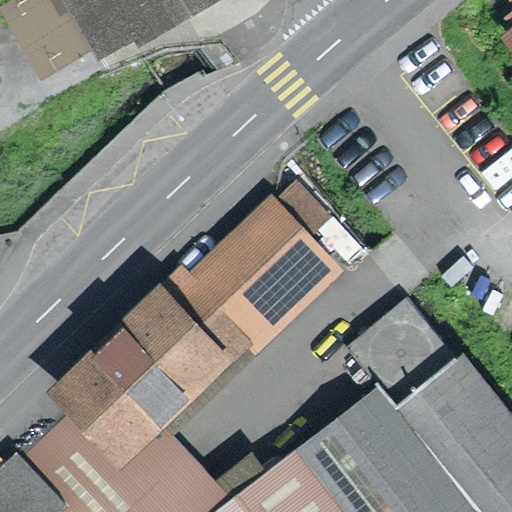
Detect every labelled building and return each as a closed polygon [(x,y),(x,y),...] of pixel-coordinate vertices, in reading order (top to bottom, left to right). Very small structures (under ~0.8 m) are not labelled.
[(126,12),(133,24),(173,0),(14,0),(12,1),(46,59),(126,12)] [(68,387),(81,401),(123,444),(125,442),(208,363),(212,367),(242,338),(247,343),(319,274),(294,248),(326,217),(295,184),(171,303),(163,295),(68,387)] [(377,385),(395,407),(455,357),(405,297),(345,347),(377,385)] [(345,511),(511,511),(511,426),(455,357),(395,407),(377,385),(296,447),(345,511)] [(0,511),(345,511),(296,447),(211,511),(189,511),(125,442),(123,444),(81,401),(0,479),(0,511)]
